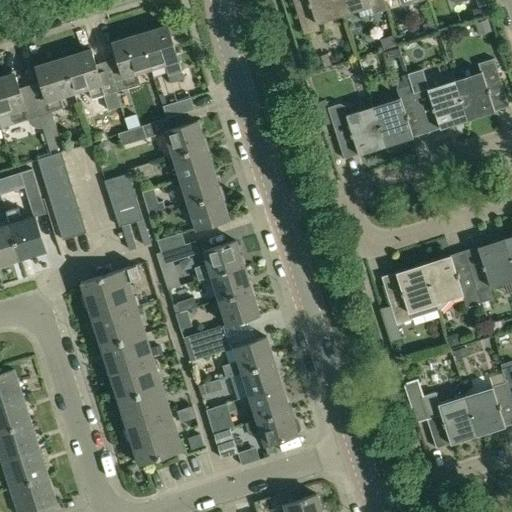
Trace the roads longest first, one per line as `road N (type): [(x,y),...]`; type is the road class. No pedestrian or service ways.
road 1 (unclassified): [(355,448),(279,212)]
road 2 (residential): [(102,511),(49,335),(29,315),(0,316)]
road 3 (unclassified): [(279,212),(220,0)]
road 4 (residential): [(157,511),(355,448)]
road 5 (residential): [(346,191),(358,229),(380,242),(511,204)]
road 6 (residential): [(511,157),(483,146),(346,191)]
